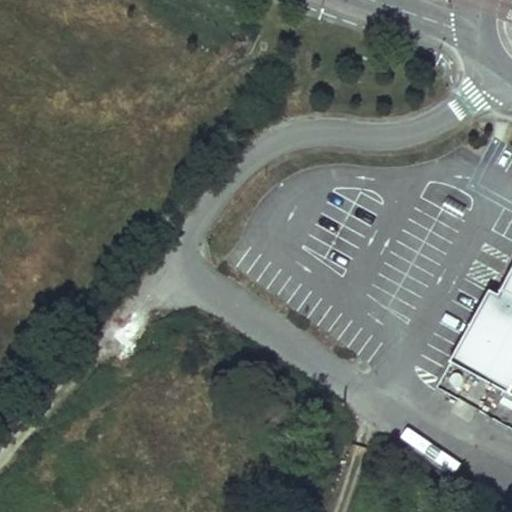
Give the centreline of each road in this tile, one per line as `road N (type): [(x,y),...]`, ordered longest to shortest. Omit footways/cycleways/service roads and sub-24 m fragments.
road 1 (unclassified): [(511,486),(176,260),(234,172),(257,153),(321,132),(418,130),(508,78)]
road 2 (track): [(176,260),(0,469)]
road 3 (primary): [(370,0),(452,28),(484,48)]
